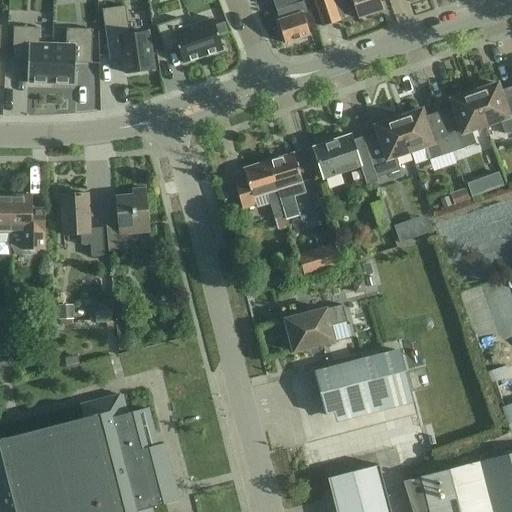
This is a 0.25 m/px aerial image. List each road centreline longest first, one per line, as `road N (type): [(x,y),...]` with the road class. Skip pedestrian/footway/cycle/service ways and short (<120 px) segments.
road 1 (unclassified): [(270,511),(169,119)]
road 2 (unclassified): [(272,85),(511,4)]
road 3 (unclassified): [(0,136),(101,132),(169,119)]
